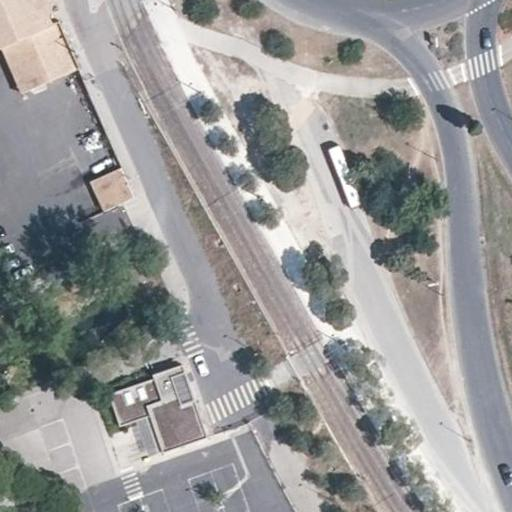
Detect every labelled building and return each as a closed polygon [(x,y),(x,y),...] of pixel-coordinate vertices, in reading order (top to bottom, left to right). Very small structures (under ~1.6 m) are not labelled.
[(0,0),(0,50),(3,49),(20,88),(33,93),(79,73),(58,25),(45,31),(41,25),(47,4),(35,0),(0,0)] [(33,93),(20,88),(24,97),(33,93)] [(122,170),(90,183),(103,216),(135,203),(122,170)] [(154,378),(109,395),(121,426),(137,421),(151,415),(164,451),(164,452),(209,436),(182,363),(152,374),(154,378)] [(164,451),(151,415),(137,421),(150,456),(164,451)]
